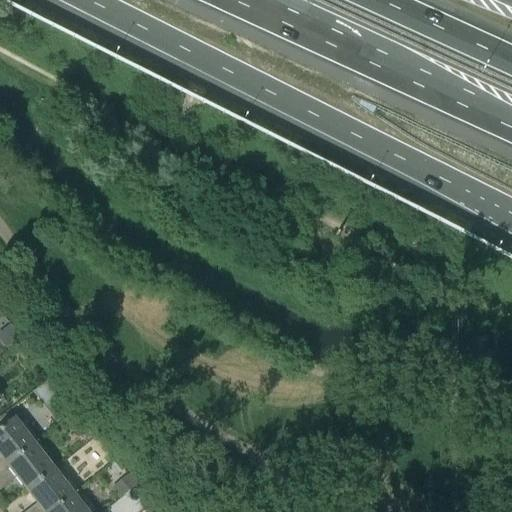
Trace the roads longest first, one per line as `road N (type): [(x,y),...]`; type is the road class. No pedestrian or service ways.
road 1 (motorway): [(86,0),(511,217)]
road 2 (motorway): [(236,0),(511,128)]
road 3 (motorway): [(511,61),(380,0)]
